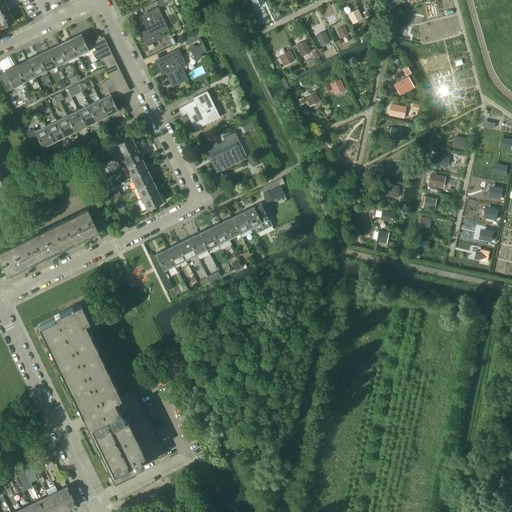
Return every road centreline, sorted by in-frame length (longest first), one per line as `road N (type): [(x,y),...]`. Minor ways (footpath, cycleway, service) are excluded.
road 1 (residential): [(0,46),(89,4),(104,7),(197,203),(0,300)]
road 2 (residential): [(95,511),(0,310)]
